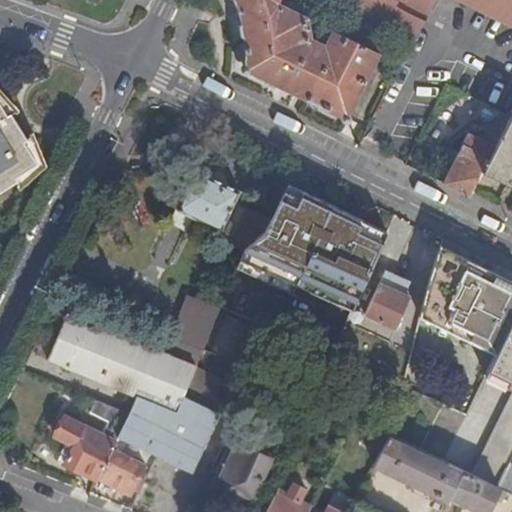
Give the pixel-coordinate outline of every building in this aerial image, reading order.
[(277,0),(230,0),(237,11),(243,26),(245,38),(247,48),(247,58),(245,69),(348,119),(379,53),(337,32),(328,49),(309,39),(306,20),(275,5),(277,0)] [(335,0),(347,6),(360,13),(414,40),(434,0),(335,0)] [(511,0),(464,0),(511,24),(511,0)] [(355,22),(360,13),(347,6),(342,15),(355,22)] [(15,121),(10,114),(8,115),(0,103),(0,192),(17,181),(15,178),(37,165),(24,142),(27,141),(15,121)] [(510,116),(491,106),(492,116),(506,123),(510,116)] [(500,135),(495,146),(481,172),(511,186),(511,113),(511,114),(510,116),(506,123),(500,135)] [(506,123),(492,116),(486,128),(500,135),(506,123)] [(469,133),(443,183),(469,196),(481,172),(495,146),(469,133)] [(219,231),(238,192),(193,170),(167,224),(185,232),(191,218),(219,231)] [(314,245),(328,214),(329,211),(284,190),(269,222),(265,232),(253,242),(248,245),(302,270),(314,245)] [(265,232),(269,222),(250,212),(239,235),(253,242),(265,232)] [(376,257),(384,239),(328,214),(314,245),(370,270),(376,257)] [(498,350),(511,320),(511,284),(492,275),(491,276),(438,250),(424,300),(420,312),(498,350)] [(407,285),(383,273),(363,314),(393,329),(408,299),(401,296),(407,285)] [(190,303),(175,341),(202,352),(217,314),(190,303)] [(183,397),(196,368),(65,314),(46,360),(137,397),(130,414),(169,430),(183,397)] [(258,330),(228,317),(208,363),(238,376),(258,330)] [(511,320),(498,350),(493,359),(485,376),(511,389),(470,476),(495,488),(507,463),(511,453),(511,320)] [(387,394),(392,383),(360,368),(355,380),(387,394)] [(169,430),(155,456),(176,467),(180,458),(195,465),(219,415),(183,397),(169,430)] [(129,414),(96,401),(89,414),(108,424),(102,435),(64,416),(53,436),(66,443),(61,453),(68,457),(64,465),(94,480),(96,477),(111,449),(117,437),(129,414)] [(130,414),(129,414),(117,437),(155,456),(169,430),(130,414)] [(390,436),(389,436),(374,465),(447,501),(450,496),(478,511),(486,511),(493,499),(499,503),(504,493),(495,488),(470,476),(390,436)] [(270,459),(233,443),(216,482),(213,481),(213,483),(253,502),(254,500),(252,498),(270,459)] [(111,449),(96,477),(128,494),(143,466),(111,449)] [(180,458),(176,467),(190,474),(195,465),(180,458)] [(511,465),(507,463),(495,488),(504,493),(511,496),(511,465)] [(277,490),(264,511),(307,511),(309,507),(299,502),(305,490),(292,483),(286,495),(277,490)]
